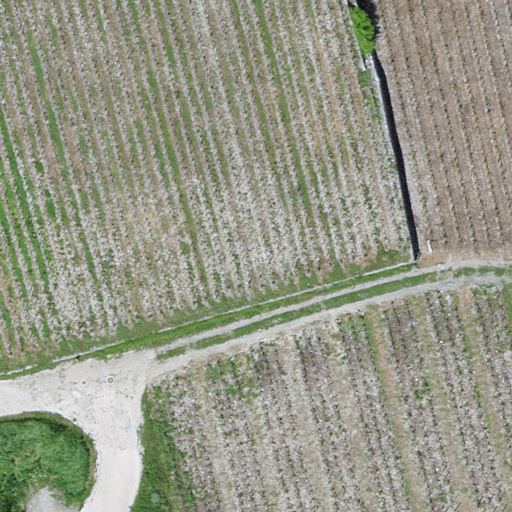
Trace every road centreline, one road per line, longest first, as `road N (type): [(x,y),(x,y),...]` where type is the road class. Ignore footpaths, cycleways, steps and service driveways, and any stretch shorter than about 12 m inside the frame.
road 1 (track): [(102,412),(127,371),(162,353),(408,278),(467,265),(511,269)]
road 2 (track): [(102,511),(116,474),(116,435),(102,412),(72,392),(40,387),(0,395)]
